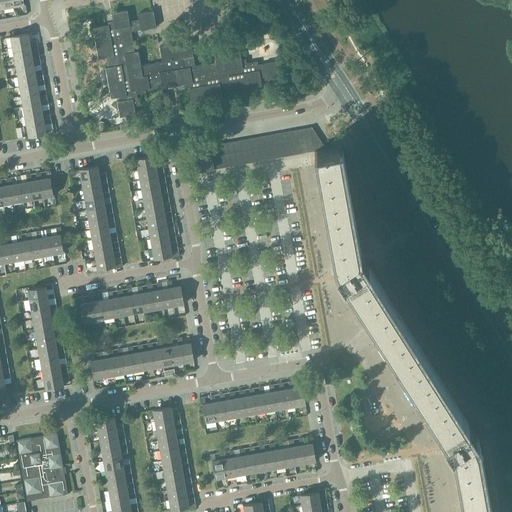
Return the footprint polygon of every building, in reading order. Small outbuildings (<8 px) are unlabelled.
[(2,0),(4,8),(14,6),(13,0),(2,0)] [(162,86),(157,63),(141,66),(138,51),(135,51),(131,31),(156,27),(153,11),(137,14),(138,19),(129,21),(127,10),(111,13),(113,24),(93,28),(98,59),(106,57),(108,67),(105,67),(111,98),(122,96),(123,100),(117,101),(121,122),(129,120),(128,115),(136,114),(134,106),(139,105),(137,93),(146,92),(145,89),(162,86)] [(10,37),(12,47),(30,43),(31,46),(38,45),(37,40),(30,41),(29,33),(10,37)] [(162,62),(157,63),(162,86),(162,88),(188,83),(191,104),(222,98),(221,90),(230,89),(231,91),(262,86),(260,78),(264,77),(265,80),(280,77),(278,61),(258,64),(257,61),(247,63),(246,58),(241,59),(240,54),(215,58),(215,62),(195,66),(191,40),(159,46),(162,62)] [(12,47),(14,57),(32,53),(33,56),(39,54),(39,50),(32,51),(31,46),(30,43),(12,47)] [(14,57),(16,67),(34,63),(34,65),(41,64),(40,60),(34,61),(33,56),(32,53),(14,57)] [(16,67),(17,77),(36,73),(36,75),(43,74),(42,69),(35,71),(34,65),(34,63),(16,67)] [(17,77),(19,86),(38,83),(38,85),(45,84),(44,79),(37,81),(36,75),(36,73),(17,77)] [(19,86),(21,96),(39,93),(40,95),(47,94),(46,89),(39,90),(38,85),(38,83),(19,86)] [(21,96),(23,106),(41,103),(41,105),(48,104),(47,99),(41,100),(40,95),(39,93),(21,96)] [(23,106),(25,116),(43,113),(43,115),(50,114),(49,109),(42,110),(41,105),(41,103),(23,106)] [(25,116),(26,126),(45,123),(45,125),(52,123),(51,119),(44,120),(43,115),(43,113),(25,116)] [(45,123),(26,126),(28,136),(46,133),(47,134),(54,133),(53,129),(46,130),(45,125),(45,123)] [(306,140),(312,139),(310,127),(304,128),(306,140)] [(300,141),(306,140),(304,128),(298,129),(300,141)] [(294,142),(300,141),(298,129),(292,130),(294,142)] [(288,143),(294,142),(292,130),(286,132),(288,143)] [(282,144),(288,143),(286,132),(280,133),(282,144)] [(276,146),(282,144),(280,133),(274,134),(276,146)] [(271,147),(276,146),(274,134),(268,135),(271,147)] [(265,148),(271,147),(268,135),(262,136),(265,148)] [(259,149),(265,148),(262,136),(257,137),(259,149)] [(253,150),(259,149),(257,137),(251,138),(253,150)] [(247,151),(253,150),(251,138),(245,139),(247,151)] [(241,152),(247,151),(245,139),(239,140),(241,152)] [(308,152),(314,151),(312,139),(306,140),(308,152)] [(235,153),(241,152),(239,140),(233,141),(235,153)] [(302,153),(308,152),(306,140),(300,141),(302,153)] [(229,154),(235,153),(233,141),(227,142),(229,154)] [(296,154),(302,153),(300,141),(294,142),(296,154)] [(223,155),(229,154),(227,142),(221,143),(223,155)] [(290,155),(296,154),(294,142),(288,143),(290,155)] [(217,156),(223,155),(221,143),(215,144),(217,156)] [(284,156),(290,155),(288,143),(282,144),(284,156)] [(212,157),(217,156),(215,144),(209,145),(212,157)] [(279,157),(284,156),(282,144),(276,146),(279,157)] [(212,157),(209,145),(202,146),(203,153),(194,154),(197,172),(214,169),(212,157)] [(273,158),(279,157),(276,146),(271,147),(273,158)] [(361,254),(342,146),(314,151),(335,265),(338,270),(335,271),(337,274),(336,274),(338,277),(340,280),(340,279),(342,282),(345,281),(445,439),(443,440),(445,443),(444,444),(447,449),(448,448),(450,451),(452,450),(463,511),(492,511),(479,439),(361,254)] [(267,160),(273,158),(271,147),(265,148),(267,160)] [(261,161),(267,160),(265,148),(259,149),(261,161)] [(255,162),(261,161),(259,149),(253,150),(255,162)] [(249,163),(255,162),(253,150),(247,151),(249,163)] [(243,164),(249,163),(247,151),(241,152),(243,164)] [(237,165),(243,164),(241,152),(235,153),(237,165)] [(231,166),(237,165),(235,153),(229,154),(231,166)] [(225,167),(231,166),(229,154),(223,155),(225,167)] [(220,168),(225,167),(223,155),(217,156),(220,168)] [(136,159),(138,169),(156,166),(156,168),(163,167),(162,162),(156,163),(154,156),(136,159)] [(214,169),(220,168),(217,156),(212,157),(214,169)] [(79,169),(81,179),(99,176),(100,178),(107,177),(106,172),(99,174),(98,166),(79,169)] [(138,169),(140,179),(158,176),(158,178),(165,177),(164,172),(157,173),(156,168),(156,166),(138,169)] [(47,178),(42,179),(40,179),(43,197),(53,196),(50,178),(52,177),(50,170),(46,171),(47,178)] [(37,180),(32,180),(30,181),(33,199),(43,197),(40,179),(42,179),(40,172),(36,173),(37,180)] [(27,181),(22,182),(20,183),(23,201),(33,199),(30,181),(32,180),(31,174),(26,174),(27,181)] [(17,183),(12,184),(10,184),(13,203),(23,201),(20,183),(22,182),(21,175),(16,176),(17,183)] [(81,179),(83,189),(101,186),(102,188),(109,187),(108,182),(101,183),(100,178),(99,176),(81,179)] [(140,179),(141,189),(160,186),(160,188),(167,187),(166,182),(159,183),(158,178),(158,176),(140,179)] [(7,185),(2,186),(0,186),(3,204),(13,203),(10,184),(12,184),(11,177),(6,178),(7,185)] [(83,189),(85,199),(103,196),(103,198),(110,197),(109,192),(103,193),(102,188),(101,186),(83,189)] [(141,189),(143,199),(161,196),(162,198),(169,196),(168,192),(161,193),(160,188),(160,186),(141,189)] [(85,199),(87,209),(105,206),(105,208),(112,207),(111,202),(104,203),(103,198),(103,196),(85,199)] [(143,199),(145,209),(163,205),(164,208),(171,206),(170,202),(163,203),(162,198),(161,196),(143,199)] [(145,209),(147,219),(165,215),(165,217),(172,216),(171,211),(165,213),(164,208),(163,205),(145,209)] [(87,209),(88,219),(107,216),(107,218),(114,217),(113,212),(106,213),(105,208),(105,206),(87,209)] [(147,219),(149,229),(167,225),(167,227),(174,226),(173,221),(166,223),(165,217),(165,215),(147,219)] [(88,219),(90,229),(108,226),(109,228),(116,226),(115,222),(108,223),(107,218),(107,216),(88,219)] [(149,229),(150,239),(169,235),(169,237),(176,236),(175,231),(168,232),(167,227),(167,225),(149,229)] [(90,229),(92,239),(110,236),(111,238),(117,236),(117,232),(110,233),(109,228),(108,226),(90,229)] [(57,234),(52,235),(50,236),(53,254),(63,252),(60,234),(62,234),(60,227),(56,227),(57,234)] [(47,236),(42,237),(40,237),(43,256),(53,254),(50,236),(52,235),(51,228),(46,229),(47,236)] [(37,238),(32,239),(30,239),(33,257),(43,256),(40,237),(42,237),(41,230),(36,231),(37,238)] [(27,240),(22,241),(20,241),(23,259),(33,257),(30,239),(32,239),(31,232),(26,233),(27,240)] [(17,241),(12,242),(10,243),(14,261),(23,259),(20,241),(22,241),(21,234),(16,235),(17,241)] [(8,243),(2,244),(0,245),(4,263),(14,261),(10,243),(12,242),(11,235),(6,236),(8,243)] [(150,239),(152,249),(170,245),(171,247),(178,246),(177,241),(170,242),(169,237),(169,235),(150,239)] [(92,239),(94,249),(112,246),(112,247),(119,246),(118,241),(111,243),(111,238),(110,236),(92,239)] [(170,245),(152,249),(154,258),(172,255),(172,257),(179,256),(179,251),(172,252),(171,247),(170,245)] [(94,249),(95,259),(114,255),(114,257),(121,256),(120,251),(113,253),(112,247),(112,246),(94,249)] [(114,255),(95,259),(97,269),(115,266),(115,267),(123,266),(122,261),(115,262),(114,257),(114,255)] [(167,281),(168,288),(170,287),(174,306),(184,304),(180,285),(173,287),(171,280),(167,281)] [(157,283),(158,290),(160,289),(164,307),(174,306),(170,287),(168,288),(163,289),(162,282),(157,283)] [(28,290),(29,300),(48,296),(47,294),(46,289),(53,288),(52,283),(45,285),(45,286),(28,290)] [(147,284),(148,291),(150,291),(154,309),(164,307),(160,289),(158,290),(153,290),(152,284),(147,284)] [(137,286),(138,293),(140,293),(144,311),(154,309),(150,291),(148,291),(143,292),(142,285),(137,286)] [(127,288),(128,295),(131,295),(134,313),(144,311),(140,293),(138,293),(133,294),(132,287),(127,288)] [(117,290),(119,297),(121,296),(124,315),(134,313),(131,295),(128,295),(123,296),(122,289),(117,290)] [(107,292),(109,298),(111,298),(114,316),(124,315),(121,296),(119,297),(113,298),(112,291),(107,292)] [(29,300),(31,309),(49,306),(49,304),(48,299),(55,298),(54,293),(47,294),(48,296),(29,300)] [(98,293),(99,300),(101,300),(104,318),(114,316),(111,298),(109,298),(104,299),(102,293),(98,293)] [(88,295),(89,302),(91,302),(94,320),(104,318),(101,300),(99,300),(94,301),(92,294),(88,295)] [(91,302),(89,302),(84,303),(83,296),(78,297),(79,304),(81,304),(84,322),(94,320),(91,302)] [(31,309),(33,319),(51,316),(51,314),(50,309),(57,308),(56,303),(49,304),(49,306),(31,309)] [(33,319),(35,329),(53,326),(53,324),(52,319),(59,318),(58,313),(51,314),(51,316),(33,319)] [(35,329),(36,339),(55,336),(54,334),(53,329),(60,328),(60,323),(53,324),(53,326),(35,329)] [(36,339),(38,349),(57,346),(56,344),(55,339),(62,337),(61,333),(54,334),(55,336),(36,339)] [(177,338),(178,344),(180,344),(184,362),(194,361),(190,342),(183,344),(182,337),(177,338)] [(167,339),(168,346),(170,346),(174,364),(184,362),(180,344),(178,344),(173,345),(172,339),(167,339)] [(157,341),(158,348),(161,348),(164,366),(174,364),(170,346),(168,346),(163,347),(162,340),(157,341)] [(147,343),(148,350),(151,349),(154,368),(164,366),(161,348),(158,348),(153,349),(152,342),(147,343)] [(38,349),(40,359),(58,356),(58,354),(57,349),(64,347),(63,343),(56,344),(57,346),(38,349)] [(137,345),(139,352),(141,351),(144,370),(154,368),(151,349),(148,350),(143,351),(142,344),(137,345)] [(128,347),(129,353),(131,353),(134,371),(144,370),(141,351),(139,352),(133,353),(132,346),(128,347)] [(118,348),(119,355),(121,355),(124,373),(134,371),(131,353),(129,353),(124,354),(122,347),(118,348)] [(108,350),(109,357),(111,357),(114,375),(124,373),(121,355),(119,355),(114,356),(112,349),(108,350)] [(98,352),(99,359),(101,358),(104,377),(114,375),(111,357),(109,357),(104,358),(103,351),(98,352)] [(40,359),(42,369),(60,366),(60,364),(59,358),(66,357),(65,352),(58,354),(58,356),(40,359)] [(101,358),(99,359),(94,360),(93,353),(88,354),(89,361),(91,361),(94,379),(104,377),(101,358)] [(42,369),(44,379),(62,376),(62,373),(61,368),(67,367),(67,362),(60,364),(60,366),(42,369)] [(0,366),(0,376),(4,376),(3,374),(2,369),(9,367),(8,363),(1,364),(2,366),(0,366)] [(62,376),(44,379),(45,389),(64,386),(62,378),(69,377),(68,372),(62,373),(62,376)] [(0,376),(0,386),(5,386),(5,384),(4,379),(11,377),(10,373),(3,374),(4,376),(0,376)] [(288,381),(290,388),(292,388),(295,406),(305,404),(302,386),(294,387),(293,380),(288,381)] [(5,386),(0,386),(0,397),(7,396),(6,388),(13,387),(12,382),(5,384),(5,386)] [(278,383),(280,390),(282,389),(285,408),(286,418),(290,417),(288,407),(295,406),(292,388),(290,388),(284,389),(283,382),(278,383)] [(269,385),(270,392),(272,391),(275,410),(285,408),(282,389),(280,390),(275,391),(273,384),(269,385)] [(259,387),(260,393),(262,393),(265,411),(275,410),(272,391),(270,392),(265,393),(263,386),(259,387)] [(249,388),(250,395),(252,395),(256,413),(265,411),(262,393),(260,393),(255,394),(254,387),(249,388)] [(239,390),(240,397),(242,397),(246,415),(256,413),(252,395),(250,395),(245,396),(244,389),(239,390)] [(229,392),(230,399),(232,398),(236,417),(246,415),(242,397),(240,397),(235,398),(234,391),(229,392)] [(219,394),(220,400),(222,400),(226,418),(236,417),(232,398),(230,399),(225,400),(224,393),(219,394)] [(209,395),(211,402),(212,402),(216,420),(226,418),(222,400),(220,400),(215,401),(214,395),(209,395)] [(212,402),(211,402),(205,403),(204,396),(199,397),(201,405),(203,404),(206,422),(216,420),(212,402)] [(153,410),(155,420),(173,417),(173,419),(180,418),(179,413),(173,414),(171,407),(153,410)] [(96,420),(98,430),(116,427),(117,429),(124,428),(123,423),(116,425),(115,417),(96,420)] [(155,420),(156,430),(175,427),(175,429),(182,428),(181,423),(174,424),(173,419),(173,417),(155,420)] [(98,430),(100,440),(118,437),(119,439),(125,438),(124,433),(118,434),(117,429),(116,427),(98,430)] [(156,430),(158,440),(177,437),(177,439),(184,438),(183,433),(176,434),(175,429),(175,427),(156,430)] [(16,440),(21,466),(22,471),(27,501),(36,499),(50,496),(50,497),(68,493),(67,486),(57,432),(43,435),(43,436),(30,438),(30,437),(16,440)] [(100,440),(102,450),(120,447),(120,449),(127,448),(126,443),(119,444),(119,439),(118,437),(100,440)] [(158,440),(160,450),(178,447),(179,449),(186,448),(185,443),(178,444),(177,439),(177,437),(158,440)] [(299,438),(300,445),(302,444),(305,463),(315,461),(312,442),(305,444),(303,437),(299,438)] [(289,440),(290,446),(292,446),(295,464),(305,463),(302,444),(300,445),(295,446),(293,439),(289,440)] [(279,441),(280,448),(282,448),(286,466),(295,464),(292,446),(290,446),(285,447),(284,441),(279,441)] [(269,443),(270,450),(272,450),(276,468),(286,466),(282,448),(280,448),(275,449),(274,442),(269,443)] [(259,445),(260,452),(262,451),(266,470),(276,468),(272,450),(270,450),(265,451),(264,444),(259,445)] [(249,447),(250,454),(252,453),(256,472),(266,470),(262,451),(260,452),(255,453),(254,446),(249,447)] [(102,450),(103,460),(122,457),(122,459),(129,458),(128,453),(121,454),(120,449),(120,447),(102,450)] [(160,450),(162,460),(180,456),(181,459),(187,457),(186,453),(180,454),(179,449),(178,447),(160,450)] [(8,449),(10,458),(17,457),(16,448),(8,449)] [(239,448),(241,455),(242,455),(246,473),(256,472),(252,453),(250,454),(245,454),(244,448),(239,448)] [(229,450),(231,457),(232,457),(236,475),(246,473),(242,455),(241,455),(235,456),(234,449),(229,450)] [(219,452),(221,459),(223,459),(226,477),(236,475),(232,457),(231,457),(225,458),(224,451),(219,452)] [(223,459),(221,459),(216,460),(214,453),(210,454),(211,461),(213,461),(216,479),(226,477),(223,459)] [(162,460),(164,470),(182,466),(182,468),(189,467),(188,462),(181,464),(181,459),(180,456),(162,460)] [(103,460),(105,470),(123,467),(124,469),(131,468),(130,463),(123,464),(122,459),(122,457),(103,460)] [(164,470),(165,480),(184,476),(184,478),(191,477),(190,472),(183,474),(182,468),(182,466),(164,470)] [(105,470),(107,480),(125,477),(126,479),(132,477),(132,473),(125,474),(124,469),(123,467),(105,470)] [(165,480),(167,490),(185,486),(186,488),(193,487),(192,482),(185,483),(184,478),(184,476),(165,480)] [(107,480),(109,490),(127,487),(127,489),(134,487),(133,483),(127,484),(126,479),(125,477),(107,480)] [(167,490),(169,500),(187,496),(188,498),(194,497),(194,492),(187,493),(186,488),(185,486),(167,490)] [(109,490),(110,500),(129,497),(129,498),(136,497),(135,492),(128,494),(127,489),(127,487),(109,490)] [(300,495),(302,505),(320,501),(320,499),(319,494),(326,493),(325,488),(317,490),(318,491),(300,495)] [(187,496),(169,500),(171,509),(188,506),(189,508),(196,507),(195,502),(189,503),(188,498),(187,496)] [(110,500),(112,510),(131,506),(131,508),(138,507),(137,502),(130,504),(129,498),(129,497),(110,500)] [(302,505),(303,511),(317,511),(322,511),(322,509),(321,504),(327,503),(327,498),(320,499),(320,501),(302,505)] [(243,505),(244,511),(260,511),(263,511),(263,510),(262,505),(269,503),(268,499),(261,500),(261,502),(243,505)] [(17,502),(18,507),(18,511),(25,511),(26,511),(24,500),(17,502)]
